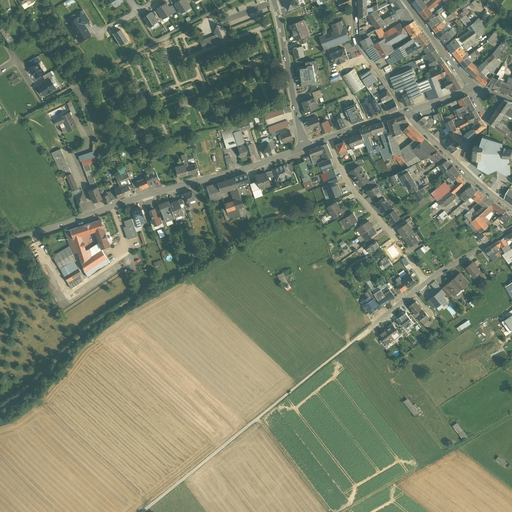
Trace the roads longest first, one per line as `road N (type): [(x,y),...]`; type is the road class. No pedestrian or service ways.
road 1 (residential): [(305,147),(0,244)]
road 2 (track): [(41,103),(235,0)]
road 3 (track): [(135,267),(141,298),(0,416)]
road 4 (track): [(511,415),(340,511)]
road 5 (residential): [(425,283),(347,181),(329,139)]
road 6 (residential): [(305,147),(273,0)]
road 7 (residential): [(405,113),(511,208)]
road 8 (residential): [(353,0),(357,44),(405,113)]
